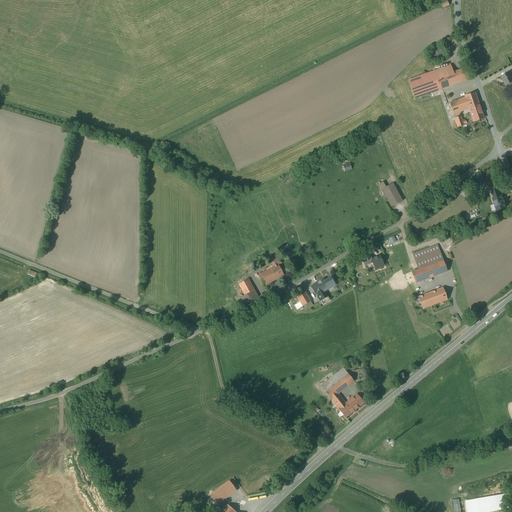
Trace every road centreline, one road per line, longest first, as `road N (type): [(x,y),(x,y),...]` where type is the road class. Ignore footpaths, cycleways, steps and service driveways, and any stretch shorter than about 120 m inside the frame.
road 1 (unclassified): [(500,143),(408,216),(207,327)]
road 2 (secondary): [(265,511),(511,298)]
road 3 (unclassified): [(207,327),(0,413)]
road 4 (unclassified): [(0,244),(207,327)]
road 5 (residential): [(462,0),(500,143)]
